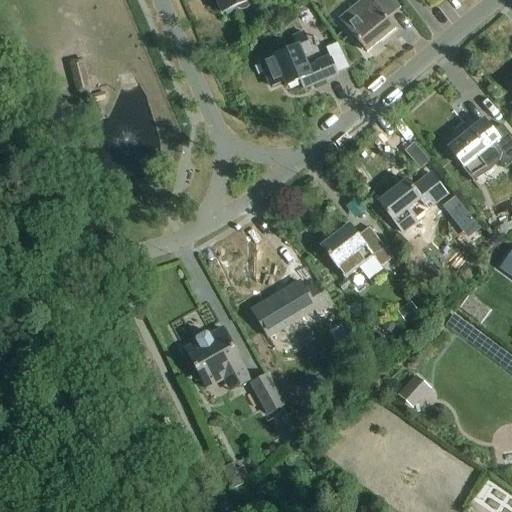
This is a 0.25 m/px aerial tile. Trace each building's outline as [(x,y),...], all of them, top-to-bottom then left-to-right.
[(216,0),(223,15),(237,8),(238,8),(238,9),(239,9),(239,10),(240,10),(241,10),(242,10),(243,10),(244,10),(244,9),(245,9),(245,8),(246,8),(246,7),(246,6),(246,5),(246,4),(243,0),(216,0)] [(364,0),(341,20),(368,54),(397,31),(388,21),(402,9),(394,0),(364,0)] [(297,12),(304,30),(319,24),(312,7),(297,12)] [(272,89),(285,83),(287,88),(301,82),(305,91),(339,77),(331,57),(308,67),(305,58),(314,55),(305,34),(296,38),(300,48),(262,64),(272,89)] [(69,63),(69,64),(78,96),(79,97),(80,97),(92,94),(93,93),(84,60),(83,59),(69,63)] [(450,151),(465,169),(475,182),(491,173),(500,162),(506,170),(511,165),(511,137),(503,126),(494,134),(481,118),(468,128),(472,133),(450,151)] [(430,163),(426,159),(417,167),(420,171),(430,163)] [(449,197),(431,175),(414,190),(408,183),(381,205),(405,234),(418,224),(409,212),(422,201),(430,212),(449,197)] [(474,225),(465,233),(476,245),(485,236),(474,225)] [(359,238),(351,227),(323,249),(346,279),(373,257),(382,268),(393,259),(370,229),(359,238)] [(511,253),(499,271),(511,279),(511,253)] [(306,292),(301,283),(253,312),(269,340),(317,311),(319,315),(332,307),(319,284),(306,292)] [(413,301),(424,317),(435,310),(424,293),(413,301)] [(459,311),(481,327),(491,313),(470,296),(459,311)] [(251,381),(222,330),(211,336),(210,334),(207,333),(197,339),(196,341),(197,343),(185,350),(207,389),(224,380),(231,392),(251,381)] [(269,378),(252,387),(270,419),(287,410),(269,378)] [(430,390),(418,379),(400,398),(412,410),(430,390)] [(228,468),(223,470),(232,490),(237,488),(250,482),(244,469),(236,472),(233,466),(228,468)]
